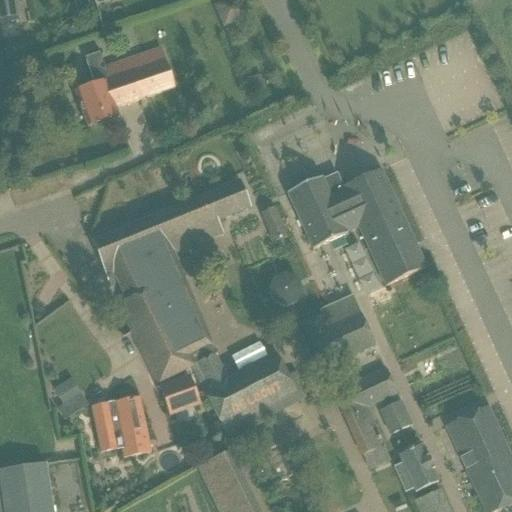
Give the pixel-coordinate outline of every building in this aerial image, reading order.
[(0,0),(0,20),(19,18),(15,0),(0,0)] [(240,0),(226,0),(212,7),(224,31),(249,18),(240,0)] [(94,86),(74,93),(87,130),(118,119),(114,109),(175,88),(162,48),(105,68),(100,53),(85,58),(94,86)] [(260,76),(240,85),(248,101),(267,92),(260,76)] [(321,180),(287,195),(313,252),(347,236),(346,235),(358,229),(386,288),(426,270),(419,256),(415,246),(381,172),(342,190),(338,182),(336,177),(322,183),(321,180)] [(194,367),(189,357),(212,345),(175,257),(224,236),(218,225),(251,211),(240,183),(92,244),(108,283),(116,279),(121,292),(126,303),(117,307),(156,386),(194,367)] [(261,215),(274,244),(277,243),(280,249),(286,247),(283,240),(286,239),(274,209),(261,215)] [(361,244),(347,249),(362,295),(377,290),(361,244)] [(266,285),(278,309),(305,295),(292,271),(266,285)] [(324,317),(300,328),(320,372),(328,368),(335,384),(351,377),(344,361),(375,347),(360,313),(329,328),(324,317)] [(309,399),(295,373),(287,378),(275,354),(227,379),(216,356),(195,366),(207,390),(203,392),(228,441),(309,399)] [(354,383),(332,393),(362,458),(384,448),(366,409),(397,395),(385,370),(355,384),(354,383)] [(170,416),(189,409),(198,406),(190,378),(160,388),(170,416)] [(63,407),(81,396),(71,381),(53,392),(63,407)] [(101,455),(123,451),(124,459),(150,454),(139,400),(92,410),(101,455)] [(511,458),(489,408),(445,428),(483,511),(501,511),(511,507),(511,458)] [(411,428),(405,416),(396,420),(401,432),(411,428)] [(261,455),(282,444),(275,429),(253,440),(261,455)] [(393,469),(405,495),(414,490),(415,494),(436,484),(430,472),(432,472),(421,448),(413,452),(411,449),(406,451),(407,454),(399,458),(402,465),(393,469)] [(258,511),(230,452),(195,469),(215,511),(258,511)] [(0,511),(52,511),(46,465),(0,472),(0,511)] [(413,503),(417,511),(449,511),(439,491),(413,503)]
